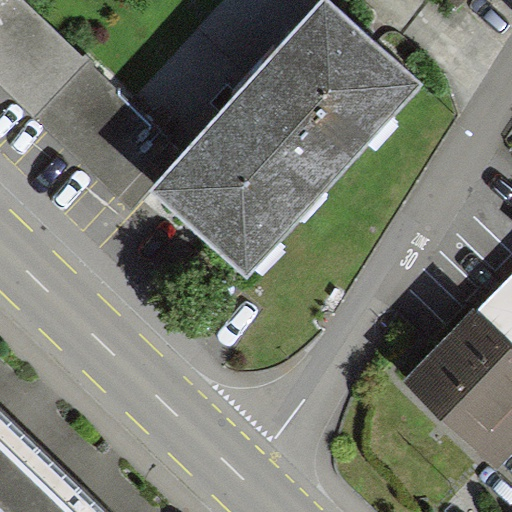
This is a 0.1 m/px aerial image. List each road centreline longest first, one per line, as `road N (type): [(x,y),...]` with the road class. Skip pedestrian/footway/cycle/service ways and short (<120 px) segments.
road 1 (residential): [(237,482),(313,388),(511,77)]
road 2 (primary): [(237,482),(0,257)]
